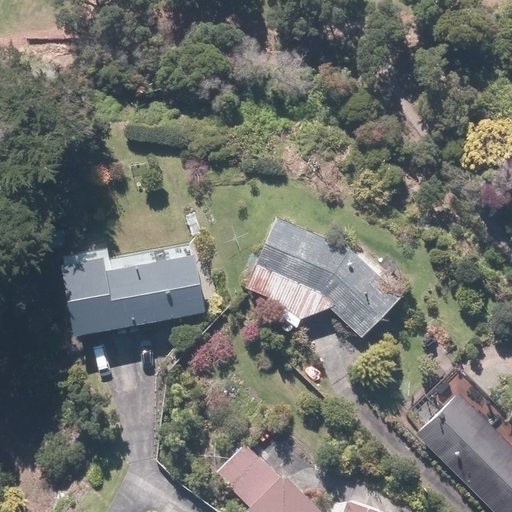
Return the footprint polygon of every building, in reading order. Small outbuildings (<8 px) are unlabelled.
[(254,283),(277,292),(307,314),(337,303),(370,334),(413,290),(362,242),(286,209),(254,283)] [(72,250),(86,329),(213,306),(202,248),(118,263),(115,243),(72,250)] [(115,349),(77,328),(68,344),(106,365),(115,349)] [(423,430),(503,511),(511,511),(511,430),(469,386),(423,430)] [(402,511),(403,511),(356,494),(349,511),(340,511),(332,509),(295,468),(287,476),(253,439),(221,467),(261,511),(402,511)]
